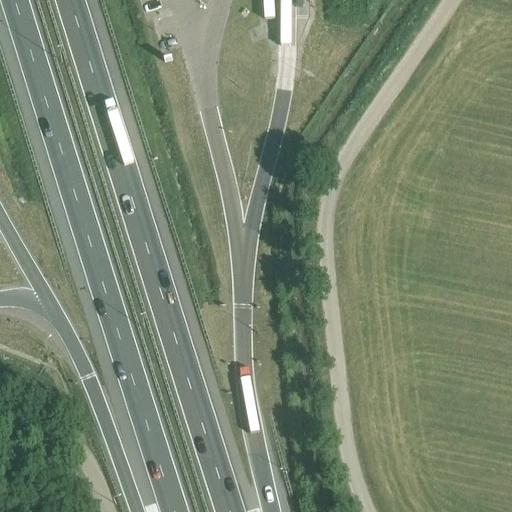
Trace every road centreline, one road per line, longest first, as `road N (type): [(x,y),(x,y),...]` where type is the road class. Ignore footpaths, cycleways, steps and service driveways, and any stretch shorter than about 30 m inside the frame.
road 1 (unclassified): [(368,511),(340,410),(328,207),(358,138),(453,0)]
road 2 (motorway): [(16,0),(176,511)]
road 3 (motorway): [(230,511),(71,0)]
road 4 (motorway): [(269,511),(247,411),(242,306)]
road 5 (unclassified): [(110,511),(78,451),(0,414)]
road 6 (motorway): [(88,375),(136,511)]
